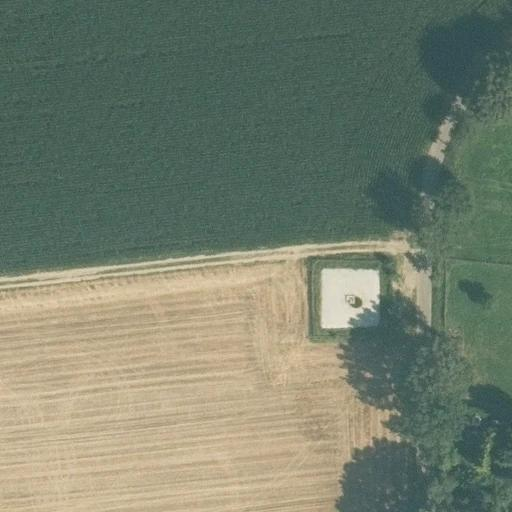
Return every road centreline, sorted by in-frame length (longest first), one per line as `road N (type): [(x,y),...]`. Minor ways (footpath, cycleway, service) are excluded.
road 1 (unclassified): [(422,511),(430,164),(479,75),(511,44)]
road 2 (track): [(424,243),(0,284)]
